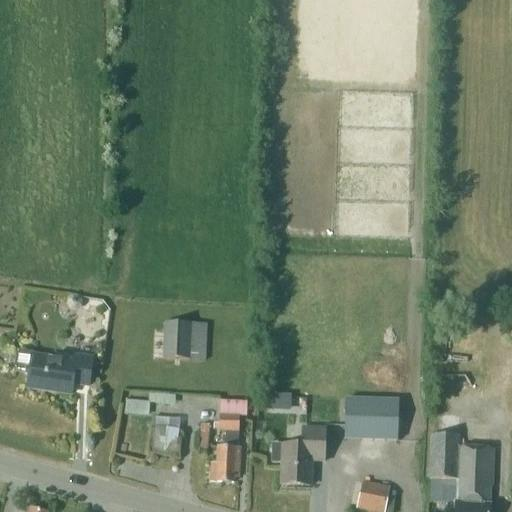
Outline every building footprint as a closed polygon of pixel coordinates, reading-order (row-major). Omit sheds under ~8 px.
[(82,301),(78,296),(72,296),(67,300),(66,306),(70,311),(77,312),(82,308),(82,301)] [(249,329),(249,306),(229,306),(229,329),(249,329)] [(162,359),(205,361),(207,324),(191,323),(191,325),(164,323),(162,359)] [(15,366),(19,370),(29,372),(27,389),(71,395),(73,384),(89,387),(93,358),(73,355),(72,362),(32,357),(32,354),(21,352),(16,356),(15,366)] [(275,411),(275,397),(267,396),(267,410),(275,411)] [(298,396),(296,411),(307,413),(309,398),(298,396)] [(129,415),(152,415),(153,400),(129,399),(129,415)] [(361,442),(362,402),(346,401),(345,441),(361,442)] [(220,402),(219,416),(240,417),(246,417),(247,403),(220,402)] [(238,478),(240,449),(238,449),(240,417),(219,416),(219,432),(226,432),(225,448),(217,448),(216,464),(211,464),(210,482),(233,483),(234,478),(238,478)] [(150,452),(175,456),(179,430),(154,426),(150,452)] [(324,462),(325,429),(303,429),(302,446),(272,445),(271,465),(281,465),(281,486),(310,487),(311,462),(324,462)] [(455,505),(455,510),(455,511),(489,511),(490,506),(489,506),(490,488),(492,488),(493,450),(459,448),(459,436),(431,435),(430,479),(431,480),(430,502),(454,503),(454,505),(455,505)] [(356,509),(372,511),(384,511),(389,489),(362,483),(356,509)]
